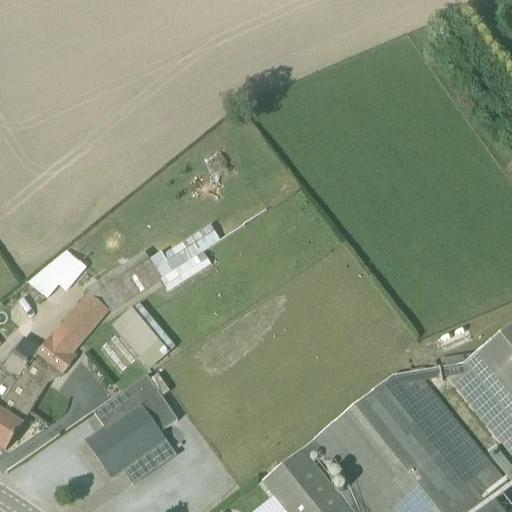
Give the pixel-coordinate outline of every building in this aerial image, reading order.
[(258,197),(242,206),(160,256),(162,260),(153,266),(145,253),(84,291),(87,295),(88,294),(109,311),(160,281),(203,253),(222,242),(221,241),(252,222),(267,213),(258,197)] [(222,242),(203,253),(160,281),(167,292),(210,266),(210,265),(228,253),(222,242)] [(27,282),(55,306),(85,269),(65,252),(27,282)] [(87,295),(51,337),(29,366),(28,365),(0,409),(0,447),(6,452),(34,408),(33,408),(48,384),(59,379),(76,357),(72,354),(109,311),(88,294),(87,295)] [(119,335),(139,359),(149,371),(169,354),(168,353),(175,348),(139,305),(132,310),(132,309),(112,326),(119,335)] [(417,373),(423,381),(448,377),(511,456),(511,326),(464,365),(417,373)] [(0,409),(28,365),(11,354),(0,372),(0,371),(0,409)] [(263,484),(285,511),(511,511),(511,491),(423,381),(417,373),(394,377),(263,484)] [(123,472),(166,443),(160,434),(178,421),(162,398),(170,392),(158,375),(150,381),(147,377),(94,414),(104,429),(86,442),(112,480),(123,472)]
